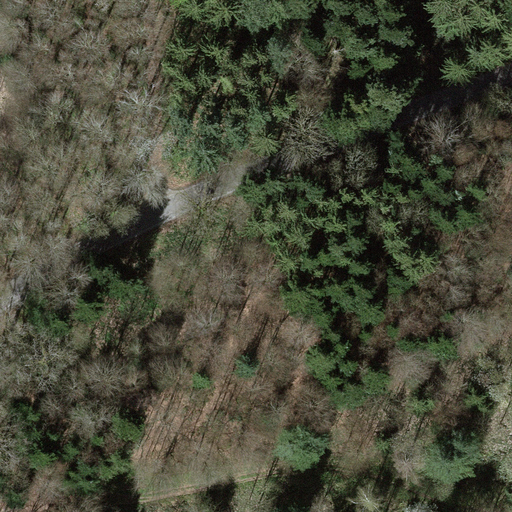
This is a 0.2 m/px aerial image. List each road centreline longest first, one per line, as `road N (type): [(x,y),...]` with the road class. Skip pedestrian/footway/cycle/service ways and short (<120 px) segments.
road 1 (unclassified): [(0,300),(166,211),(313,146),(511,75)]
road 2 (track): [(468,511),(336,469),(246,473),(0,510)]
